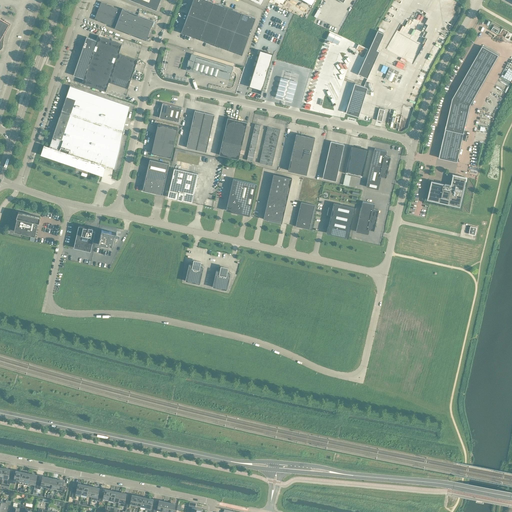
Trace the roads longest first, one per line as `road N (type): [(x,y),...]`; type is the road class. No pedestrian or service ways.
road 1 (unclassified): [(71,200),(44,310),(165,319),(264,343),(344,377),(361,374),(384,276)]
road 2 (unclassified): [(117,211),(384,276)]
road 3 (residential): [(149,81),(414,141)]
road 4 (tertiary): [(0,413),(238,463)]
road 5 (residential): [(0,458),(211,502)]
road 6 (unclassified): [(18,187),(82,0)]
road 7 (tertiary): [(338,474),(510,497)]
road 8 (unknown): [(431,161),(449,99),(486,33),(468,21)]
road 9 (unclassified): [(414,141),(436,78),(479,0)]
road 10 (unknown): [(428,0),(405,12),(387,45),(371,131)]
road 11 (unknown): [(383,134),(433,38),(428,0)]
road 12 (secondary): [(14,135),(62,0)]
road 13 (unclassified): [(384,276),(414,141)]
road 14 (unclassified): [(117,211),(149,81)]
